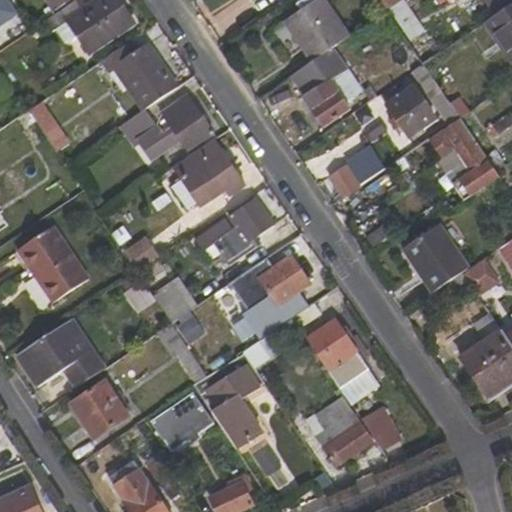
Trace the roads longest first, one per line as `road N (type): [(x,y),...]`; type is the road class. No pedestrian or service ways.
road 1 (residential): [(172,0),(466,454)]
road 2 (residential): [(81,511),(0,387)]
road 3 (residential): [(344,511),(466,454)]
